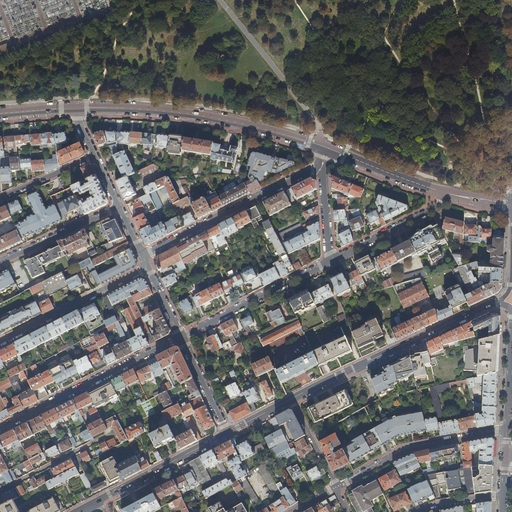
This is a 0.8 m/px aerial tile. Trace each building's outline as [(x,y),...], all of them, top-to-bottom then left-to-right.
[(0,45),(0,48),(2,53),(10,50),(7,43),(0,45)] [(104,131),(93,134),(94,137),(98,145),(108,143),(104,131)] [(116,132),(104,131),(108,143),(108,144),(110,143),(117,142),(116,132)] [(57,150),(59,149),(58,146),(57,146),(57,145),(61,144),(67,143),(65,132),(54,134),(55,143),(57,150)] [(130,133),(130,132),(121,132),(120,143),(120,144),(130,144),(130,133)] [(133,133),(130,133),(130,144),(142,144),(143,133),(133,132),(133,133)] [(54,134),(54,133),(51,134),(51,133),(46,133),(46,134),(42,135),(43,147),(47,147),(47,144),(55,143),(54,134)] [(152,134),(143,133),(142,144),(154,145),(155,135),(152,135),(152,134)] [(15,136),(15,134),(8,135),(8,137),(5,137),(5,149),(14,148),(15,154),(17,154),(16,146),(15,137),(15,136)] [(42,135),(41,134),(30,135),(31,145),(40,145),(40,148),(43,148),(43,147),(42,135)] [(156,147),(168,148),(170,136),(157,134),(157,137),(156,137),(156,139),(157,139),(156,147)] [(30,142),(29,135),(15,136),(15,137),(16,146),(26,145),(26,143),(30,142)] [(181,154),(182,155),(183,151),(184,138),(170,136),(168,148),(168,151),(181,153),(181,154)] [(184,138),(183,151),(211,155),(213,143),(214,142),(184,138)] [(82,148),(80,143),(59,152),(59,149),(57,150),(57,154),(60,167),(83,156),(85,153),(82,148)] [(213,143),(211,155),(211,158),(212,159),(212,160),(216,160),(216,159),(235,163),(239,148),(231,146),(230,152),(226,151),(221,150),(220,149),(221,145),(213,143)] [(110,146),(109,146),(115,159),(124,179),(129,176),(135,173),(125,151),(118,154),(118,146),(117,144),(110,146)] [(245,183),(250,193),(261,187),(259,183),(263,180),(265,173),(268,172),(272,173),(272,172),(276,173),(277,173),(294,165),(294,162),(280,158),(280,159),(276,158),(276,157),(273,156),(272,156),(272,157),(257,153),(254,152),(252,153),(251,156),(248,166),(252,167),(249,177),(251,180),(245,183)] [(53,169),(60,167),(57,154),(53,155),(54,160),(44,160),(45,171),(45,173),(53,169)] [(141,156),(152,163),(153,155),(141,154),(141,156)] [(11,171),(20,170),(19,157),(16,158),(10,158),(11,167),(11,171)] [(32,172),(45,171),(44,160),(44,157),(41,157),(41,161),(31,161),(32,169),(32,172)] [(21,170),(32,169),(31,161),(31,158),(20,159),(21,170)] [(154,164),(138,172),(141,178),(161,168),(154,164)] [(93,169),(91,166),(88,165),(81,168),(85,179),(84,179),(82,178),(78,180),(79,183),(80,183),(86,180),(96,176),(93,169)] [(2,184),(12,183),(11,171),(11,167),(0,168),(1,171),(2,184)] [(101,186),(96,176),(86,180),(87,181),(88,181),(89,184),(82,187),(80,183),(79,183),(71,187),(74,193),(78,191),(80,195),(90,191),(91,193),(91,194),(92,196),(93,197),(93,198),(90,199),(90,198),(88,199),(88,200),(84,202),(83,200),(78,202),(81,207),(85,215),(95,210),(107,205),(108,201),(101,186)] [(124,179),(116,182),(120,192),(125,200),(137,194),(135,190),(137,189),(136,185),(133,186),(129,176),(124,179)] [(349,194),(353,185),(331,176),(332,189),(345,194),(345,195),(349,197),(349,194)] [(168,192),(174,204),(180,201),(169,179),(167,178),(156,183),(154,182),(145,187),(144,189),(147,195),(149,194),(156,191),(161,188),(165,186),(168,192)] [(300,184),(287,191),(292,200),(294,199),(292,195),(294,194),(297,200),(308,194),(310,196),(313,195),(312,192),(317,189),(317,181),(311,178),(300,184)] [(186,198),(188,197),(181,184),(179,180),(179,179),(177,180),(186,198)] [(219,197),(224,206),(237,199),(250,193),(245,183),(238,187),(235,182),(231,184),(234,189),(230,191),(228,187),(228,185),(223,187),(224,188),(226,193),(222,195),(219,197)] [(361,197),(364,189),(353,185),(349,194),(356,197),(361,197)] [(27,196),(31,205),(41,200),(37,191),(27,196)] [(152,200),(156,209),(160,216),(166,213),(156,191),(149,194),(152,200)] [(205,197),(208,203),(219,197),(216,192),(213,194),(214,195),(209,197),(208,196),(205,197)] [(292,205),(285,192),(274,197),(263,203),(270,216),(292,205)] [(147,195),(136,200),(137,203),(133,204),(134,206),(132,207),(131,208),(133,210),(133,211),(134,213),(135,214),(137,213),(138,214),(147,209),(145,204),(152,200),(149,194),(147,195)] [(60,217),(79,208),(81,207),(78,202),(75,195),(55,205),(60,217)] [(379,208),(379,209),(385,221),(408,210),(408,206),(379,195),(377,203),(377,205),(378,206),(380,204),(383,205),(382,206),(384,207),(385,208),(384,210),(382,209),(380,206),(378,207),(379,208)] [(191,204),(199,219),(206,216),(212,212),(208,203),(205,197),(197,201),(196,200),(195,200),(196,202),(194,203),(192,200),(193,200),(192,196),(188,198),(191,204)] [(180,216),(185,226),(192,223),(195,221),(191,213),(185,216),(181,208),(188,204),(188,206),(191,204),(188,198),(188,197),(186,198),(180,201),(174,204),(180,216)] [(208,203),(212,212),(218,209),(224,206),(219,197),(208,203)] [(348,210),(348,198),(344,198),(338,199),(339,211),(345,211),(348,210)] [(5,205),(6,206),(10,216),(22,210),(17,200),(14,202),(13,202),(11,203),(10,203),(5,205)] [(27,220),(33,234),(42,230),(42,229),(52,224),(52,225),(62,220),(60,217),(55,205),(48,208),(49,210),(46,211),(41,200),(31,205),(36,216),(34,217),(33,215),(26,219),(27,220)] [(0,208),(0,225),(4,224),(2,221),(7,219),(10,224),(13,222),(10,216),(6,206),(0,208)] [(263,219),(256,206),(255,207),(247,211),(252,222),(255,228),(260,226),(258,222),(263,219)] [(319,215),(318,206),(303,213),(307,220),(319,215)] [(354,217),(362,214),(360,209),(351,210),(354,217)] [(382,227),(387,225),(385,221),(379,209),(377,211),(376,210),(366,216),(371,224),(379,220),(382,227)] [(252,222),(247,211),(241,214),(233,219),(238,229),(252,222)] [(347,245),(353,242),(346,215),(345,211),(339,211),(334,211),(334,222),(345,221),(344,223),(345,227),(347,226),(349,230),(339,235),(343,243),(341,244),(342,247),(347,245)] [(140,232),(145,244),(149,245),(158,240),(169,235),(164,224),(163,223),(158,225),(159,226),(153,229),(145,214),(134,219),(140,232)] [(353,242),(358,239),(356,233),(354,232),(353,232),(365,227),(361,218),(361,217),(355,220),(351,221),(350,220),(348,214),(346,215),(353,242)] [(443,224),(438,215),(434,217),(439,226),(440,228),(442,226),(443,224)] [(164,224),(169,235),(176,231),(185,226),(180,216),(164,224)] [(464,237),(464,222),(446,217),(443,229),(461,234),(460,237),(464,238),(464,237)] [(120,225),(117,220),(111,222),(109,218),(99,223),(104,233),(104,234),(105,237),(106,237),(109,243),(112,242),(117,240),(125,237),(123,233),(121,234),(117,227),(120,226),(120,225)] [(319,218),(303,226),(305,229),(308,228),(319,223),(319,218)] [(238,229),(233,219),(225,222),(219,226),(225,237),(239,230),(238,229)] [(23,242),(26,240),(25,238),(33,234),(27,220),(15,225),(16,228),(23,242)] [(273,227),(269,220),(264,223),(268,230),(273,227)] [(319,223),(308,228),(309,231),(307,232),(284,243),(289,254),(312,243),(320,239),(320,238),(319,223)] [(281,241),(304,230),(301,224),(278,235),(281,241)] [(476,235),(476,226),(466,225),(465,234),(476,235)] [(225,237),(219,226),(213,229),(207,232),(210,239),(216,236),(219,242),(221,246),(227,243),(225,237)] [(446,239),(440,228),(439,226),(424,234),(421,235),(410,240),(410,241),(417,254),(426,249),(434,263),(434,262),(436,260),(438,259),(438,260),(440,260),(441,258),(443,256),(437,244),(446,239)] [(481,226),(479,226),(478,237),(478,242),(481,242),(481,238),(484,239),(484,243),(488,243),(488,239),(491,239),(491,230),(482,230),(482,229),(481,226)] [(280,241),(273,227),(268,230),(267,231),(271,239),(280,257),(282,257),(283,260),(274,264),(275,267),(281,278),(287,275),(295,271),(292,265),(289,259),(287,255),(280,241)] [(0,252),(23,242),(16,228),(0,235),(0,252)] [(87,234),(84,229),(79,231),(80,234),(78,235),(67,240),(64,241),(63,239),(58,241),(60,246),(63,251),(66,250),(67,254),(65,255),(72,268),(78,264),(81,263),(80,262),(76,260),(74,257),(72,258),(71,256),(73,254),(72,253),(85,247),(86,248),(93,245),(91,242),(91,241),(88,242),(87,240),(89,239),(87,234)] [(91,232),(87,234),(89,239),(91,241),(91,242),(96,240),(91,232)] [(210,239),(207,232),(190,241),(177,247),(185,264),(196,259),(215,250),(213,245),(210,239)] [(505,238),(505,234),(502,233),(494,233),(493,233),(493,243),(490,243),(490,246),(488,247),(487,252),(491,253),(491,259),(492,259),(504,255),(504,244),(505,238)] [(216,236),(210,239),(213,245),(219,242),(216,236)] [(417,254),(410,241),(392,250),(399,263),(400,264),(408,260),(407,258),(413,255),(414,256),(417,254)] [(131,248),(128,242),(108,252),(91,261),(94,267),(114,257),(131,248)] [(63,251),(60,246),(26,262),(27,266),(26,267),(26,268),(28,267),(33,278),(46,273),(43,266),(47,264),(48,265),(57,261),(57,259),(65,255),(63,251)] [(95,249),(94,247),(87,250),(90,257),(92,256),(97,253),(95,249)] [(158,270),(161,271),(162,273),(164,272),(166,278),(180,271),(186,268),(185,264),(177,247),(156,258),(158,262),(160,266),(157,268),(158,270)] [(98,276),(102,284),(134,268),(137,262),(135,258),(131,248),(114,257),(118,266),(98,276)] [(399,263),(392,250),(372,261),(378,273),(399,263)] [(460,267),(463,266),(463,253),(452,253),(460,267)] [(504,260),(504,255),(492,259),(491,261),(490,259),(478,262),(479,268),(479,269),(496,269),(503,270),(503,267),(503,262),(504,260)] [(372,261),(370,257),(355,265),(358,270),(361,276),(365,274),(368,280),(373,277),(377,285),(367,287),(370,293),(386,288),(383,283),(378,273),(372,261)] [(81,263),(78,264),(81,270),(87,267),(90,274),(91,273),(97,287),(102,284),(98,276),(94,267),(91,261),(90,259),(90,258),(88,259),(81,263)] [(299,262),(292,265),(295,271),(302,268),(299,262)] [(479,268),(478,262),(464,266),(472,285),(478,282),(482,282),(491,283),(502,283),(503,276),(503,270),(496,269),(479,269),(479,273),(478,278),(475,278),(472,271),(469,272),(469,271),(479,268)] [(472,285),(464,266),(463,266),(460,267),(452,269),(460,286),(462,291),(466,289),(463,282),(464,282),(470,292),(475,290),(474,288),(479,286),(478,282),(472,285)] [(281,278),(275,267),(260,275),(263,282),(265,286),(273,282),(281,278)] [(258,276),(260,275),(256,268),(254,269),(254,268),(242,274),(247,283),(258,277),(258,276)] [(17,285),(9,270),(3,273),(5,273),(11,285),(12,287),(17,285)] [(361,276),(358,270),(351,273),(357,283),(363,280),(361,276)] [(428,276),(425,270),(405,275),(408,282),(421,278),(423,277),(428,276)] [(162,280),(166,287),(178,282),(176,278),(179,277),(178,276),(181,274),(180,271),(166,278),(162,280)] [(0,292),(1,292),(0,291),(0,290),(11,285),(5,273),(3,273),(0,274),(0,292)] [(62,273),(41,283),(44,289),(48,297),(69,286),(66,281),(62,273)] [(345,276),(343,273),(331,279),(338,296),(351,289),(350,287),(345,276)] [(357,283),(351,273),(345,276),(350,287),(357,284),(357,283)] [(78,275),(66,281),(69,286),(72,291),(76,289),(79,287),(84,285),(78,275)] [(230,280),(235,289),(244,284),(240,275),(230,280)] [(408,282),(405,275),(398,277),(398,276),(394,278),(383,283),(386,288),(394,286),(408,282)] [(201,288),(207,285),(203,278),(197,281),(201,288)] [(421,278),(408,282),(394,286),(397,292),(407,314),(413,312),(411,306),(429,297),(422,281),(421,278)] [(150,288),(146,281),(140,279),(136,281),(131,283),(126,286),(118,290),(111,294),(107,295),(112,305),(126,298),(127,299),(150,288)] [(221,285),(225,294),(235,289),(230,280),(221,285)] [(482,282),(478,282),(479,286),(481,289),(486,299),(493,296),(499,293),(502,288),(502,283),(491,283),(490,284),(485,287),(482,282)] [(41,283),(30,289),(33,295),(44,289),(41,283)] [(208,289),(214,300),(225,294),(221,285),(220,283),(208,289)] [(314,293),(311,294),(315,303),(316,305),(334,295),(329,285),(314,292),(314,293)] [(462,291),(460,286),(445,293),(451,306),(452,306),(452,309),(467,302),(465,297),(462,291)] [(150,288),(127,299),(131,307),(137,320),(160,309),(157,303),(144,309),(147,314),(142,316),(136,302),(153,294),(150,288)] [(198,307),(214,300),(208,289),(196,295),(196,296),(193,298),(198,307)] [(467,302),(469,307),(478,303),(486,299),(481,289),(465,297),(467,302)] [(311,294),(309,290),(305,292),(293,298),(289,300),(295,313),(302,310),(303,311),(309,308),(308,306),(311,305),(315,303),(311,294)] [(107,295),(104,297),(112,314),(115,312),(113,306),(112,305),(107,295)] [(194,309),(198,307),(193,298),(193,297),(189,298),(179,303),(185,314),(194,309)] [(47,312),(54,309),(49,299),(38,305),(42,313),(43,314),(47,312)] [(0,325),(4,333),(6,332),(5,331),(12,328),(13,329),(18,326),(42,313),(38,305),(37,303),(36,301),(24,307),(21,308),(22,309),(18,311),(17,309),(3,316),(4,318),(0,320),(0,319),(0,325)] [(103,330),(107,328),(104,321),(95,303),(79,312),(85,323),(92,336),(93,335),(98,332),(96,329),(100,327),(101,331),(103,330)] [(318,308),(325,322),(331,320),(324,306),(322,307),(320,307),(318,308)] [(452,306),(451,306),(450,307),(450,309),(448,310),(448,309),(445,311),(439,313),(438,310),(436,311),(436,312),(438,322),(446,318),(453,315),(452,309),(452,306)] [(124,311),(137,337),(133,339),(131,340),(130,337),(130,336),(131,335),(128,330),(127,330),(125,327),(122,328),(127,338),(128,341),(134,353),(139,350),(149,345),(146,340),(144,340),(142,337),(145,336),(137,320),(131,307),(124,311)] [(158,340),(169,335),(170,333),(170,331),(160,309),(137,320),(145,336),(146,340),(149,345),(158,340)] [(267,313),(273,327),(279,325),(277,321),(284,317),(280,309),(273,312),(272,311),(267,313)] [(410,321),(416,332),(429,326),(438,322),(436,312),(436,311),(435,309),(410,321)] [(71,314),(62,319),(68,331),(85,323),(79,312),(78,310),(71,314)] [(247,318),(241,321),(245,328),(255,323),(250,312),(246,314),(247,318)] [(481,318),(471,323),(473,328),(474,332),(478,330),(479,332),(480,333),(481,334),(482,335),(483,335),(485,335),(487,334),(488,333),(489,333),(489,338),(500,335),(500,326),(501,324),(499,324),(499,321),(501,320),(501,317),(496,314),(493,314),(493,313),(481,318)] [(340,323),(347,320),(344,314),(337,317),(340,323)] [(115,316),(104,321),(107,328),(118,322),(115,316)] [(392,339),(394,343),(404,338),(416,332),(410,321),(403,324),(399,316),(394,318),(398,326),(392,330),(395,337),(392,339)] [(53,323),(46,327),(52,339),(53,339),(69,331),(68,331),(62,319),(53,323)] [(239,330),(233,319),(227,322),(235,338),(238,337),(236,332),(239,330)] [(365,327),(353,333),(359,347),(375,340),(375,338),(384,334),(377,319),(367,324),(367,325),(365,326),(365,327)] [(302,327),(299,321),(283,329),(261,340),(264,346),(302,327)] [(118,322),(107,328),(103,330),(105,334),(116,328),(118,331),(117,331),(122,340),(127,338),(122,328),(121,326),(119,322),(118,322)] [(235,338),(227,322),(221,325),(227,337),(230,335),(234,342),(231,344),(231,343),(223,346),(223,347),(225,351),(227,350),(230,348),(238,344),(235,338)] [(448,334),(441,337),(443,346),(455,343),(456,347),(460,346),(459,341),(475,337),(474,332),(471,333),(470,329),(473,328),(471,323),(448,334)] [(39,331),(30,335),(36,347),(52,339),(46,327),(39,331)] [(305,335),(304,332),(302,327),(264,346),(267,353),(301,336),(302,336),(305,335)] [(326,346),(313,352),(319,364),(320,367),(320,366),(352,351),(353,351),(341,327),(321,337),(326,346)] [(105,334),(95,339),(99,348),(109,343),(105,334)] [(22,339),(14,344),(20,356),(36,347),(30,335),(22,339)] [(93,335),(92,336),(80,342),(87,357),(93,368),(95,372),(99,370),(104,367),(98,354),(102,353),(101,351),(99,348),(95,339),(93,335)] [(223,347),(223,346),(217,335),(208,339),(209,344),(208,345),(207,346),(208,349),(210,350),(212,349),(213,352),(223,347)] [(489,338),(475,342),(474,349),(466,351),(465,370),(478,371),(478,377),(498,373),(499,357),(500,335),(489,338)] [(433,341),(427,344),(429,351),(430,356),(444,349),(443,346),(441,337),(433,341)] [(117,347),(112,349),(114,352),(118,361),(124,357),(134,353),(128,341),(122,345),(119,346),(118,345),(117,346),(117,347)] [(242,343),(238,344),(230,348),(231,351),(235,351),(241,353),(244,347),(242,343)] [(6,348),(0,350),(0,356),(4,363),(18,356),(19,358),(18,359),(22,365),(19,367),(19,366),(15,368),(10,371),(10,370),(8,371),(11,377),(15,376),(19,373),(24,371),(27,369),(26,367),(20,356),(14,344),(6,348)] [(186,364),(179,349),(176,348),(164,354),(157,358),(163,370),(171,366),(173,366),(181,384),(183,383),(193,378),(186,364)] [(104,349),(101,351),(102,353),(108,366),(112,363),(118,361),(114,352),(107,356),(104,349)] [(410,357),(414,373),(415,378),(427,376),(426,367),(432,366),(431,359),(430,356),(429,351),(415,355),(415,356),(410,357)] [(276,371),(282,383),(300,374),(319,364),(313,352),(276,371)] [(104,367),(108,366),(102,353),(98,354),(104,367)] [(395,364),(393,364),(397,381),(398,380),(398,381),(403,379),(409,377),(409,376),(414,374),(413,373),(414,373),(410,357),(410,356),(395,364)] [(50,370),(56,381),(57,383),(58,386),(80,374),(74,362),(71,357),(49,369),(50,370)] [(93,368),(87,357),(78,362),(78,360),(74,362),(80,374),(93,368)] [(252,365),(257,377),(275,369),(269,357),(252,365)] [(163,370),(157,358),(152,360),(148,362),(153,372),(155,377),(164,373),(164,372),(163,370)] [(148,362),(147,363),(149,367),(142,370),(147,381),(153,377),(152,374),(150,375),(150,373),(153,372),(148,362)] [(386,372),(372,379),(379,396),(382,394),(392,389),(391,386),(398,383),(397,381),(393,364),(384,369),(386,372)] [(33,389),(38,401),(47,397),(48,396),(44,387),(56,381),(50,370),(41,375),(41,374),(37,376),(37,377),(29,381),(33,389)] [(126,373),(122,375),(128,387),(139,381),(133,370),(126,373)] [(142,370),(141,371),(137,373),(139,377),(140,377),(141,379),(141,380),(142,383),(143,383),(144,384),(145,383),(145,382),(147,381),(142,370)] [(164,372),(164,373),(166,376),(172,388),(174,387),(166,371),(164,372)] [(235,381),(239,380),(234,371),(230,373),(233,380),(235,380),(235,381)] [(498,373),(478,377),(475,378),(476,384),(479,384),(480,383),(482,383),(482,385),(481,385),(481,390),(483,391),(483,404),(477,404),(477,402),(472,402),(473,407),(482,407),(496,408),(497,392),(498,373)] [(116,379),(110,381),(112,385),(116,392),(128,387),(122,375),(116,379)] [(15,376),(11,377),(9,378),(13,386),(16,393),(22,390),(15,376)] [(157,381),(161,390),(163,393),(167,391),(172,388),(166,376),(157,381)] [(0,383),(0,392),(3,391),(13,386),(9,378),(0,383)] [(196,384),(193,378),(183,383),(184,385),(186,384),(191,394),(191,395),(199,391),(196,384)] [(475,387),(474,378),(467,380),(468,384),(471,397),(477,397),(477,399),(479,399),(479,397),(478,397),(478,395),(473,394),(472,388),(475,387)] [(261,384),(268,399),(273,396),(267,381),(264,382),(264,381),(262,382),(262,383),(261,384)] [(241,397),(245,395),(244,392),(242,393),(238,384),(238,382),(237,383),(236,382),(226,387),(231,399),(240,395),(241,397)] [(450,383),(438,386),(439,389),(440,393),(448,391),(447,388),(451,387),(450,383)] [(90,396),(93,403),(95,405),(96,408),(119,397),(116,392),(112,385),(100,390),(90,396)] [(435,386),(430,387),(437,417),(437,419),(442,418),(436,389),(435,386)] [(248,405),(252,413),(257,410),(254,403),(261,400),(255,387),(247,391),(246,388),(245,389),(244,388),(242,388),(244,392),(245,395),(250,404),(249,405),(248,405)] [(18,397),(24,408),(29,406),(38,401),(33,389),(27,392),(24,393),(24,394),(18,397)] [(163,393),(158,395),(165,408),(173,404),(167,391),(163,393)] [(200,393),(199,391),(191,395),(191,394),(190,394),(190,395),(189,396),(189,397),(189,399),(183,401),(184,404),(187,402),(189,402),(189,401),(201,396),(200,393)] [(346,396),(344,392),(309,408),(316,423),(322,420),(324,420),(351,408),(349,403),(346,396)] [(345,392),(344,392),(346,396),(349,403),(351,408),(353,407),(350,402),(345,392)] [(0,420),(4,419),(10,415),(3,399),(0,393),(0,420)] [(83,395),(73,400),(79,410),(93,403),(90,396),(88,393),(83,395)] [(194,412),(206,406),(203,400),(201,396),(189,401),(194,412)] [(3,399),(10,415),(16,412),(24,408),(18,397),(13,399),(13,398),(12,399),(12,400),(13,400),(16,406),(14,407),(10,404),(6,397),(3,399)] [(155,397),(148,400),(142,403),(137,406),(136,407),(137,410),(156,449),(175,439),(167,421),(162,412),(161,409),(158,402),(156,399),(155,397)] [(64,405),(55,409),(64,426),(68,434),(71,432),(69,428),(68,429),(63,418),(75,412),(76,414),(72,416),(72,418),(74,423),(79,420),(83,426),(86,424),(81,415),(79,411),(79,410),(73,400),(64,405)] [(215,432),(216,432),(217,428),(211,417),(206,406),(194,412),(189,401),(189,402),(190,404),(187,406),(186,405),(187,404),(187,402),(184,404),(182,405),(183,407),(181,408),(183,413),(186,418),(195,413),(204,431),(212,427),(215,432)] [(230,421),(233,422),(242,418),(252,413),(248,405),(249,405),(247,403),(230,412),(231,413),(227,415),(230,421)] [(179,404),(162,412),(167,421),(183,413),(181,408),(179,404)] [(96,408),(95,405),(93,406),(94,408),(89,411),(92,417),(94,418),(98,416),(98,417),(99,417),(100,417),(96,408)] [(496,415),(496,408),(482,407),(482,412),(483,412),(483,414),(482,415),(480,415),(479,414),(475,415),(475,416),(478,429),(493,425),(495,422),(496,415)] [(47,413),(41,416),(47,428),(49,431),(51,435),(57,432),(56,429),(52,431),(49,425),(56,422),(57,425),(58,425),(59,427),(57,428),(58,430),(64,426),(55,409),(47,413)] [(295,441),(305,435),(300,426),(292,410),(289,410),(279,415),(275,417),(280,426),(287,423),(287,425),(295,441)] [(377,434),(383,445),(383,446),(400,436),(427,431),(426,428),(424,418),(423,413),(402,417),(394,418),(375,429),(377,434)] [(84,414),(81,415),(86,424),(88,427),(89,426),(88,422),(90,421),(86,414),(84,415),(84,414)] [(347,418),(353,428),(359,424),(354,414),(347,418)] [(31,421),(28,423),(34,435),(41,432),(41,433),(43,432),(43,430),(47,428),(41,416),(34,420),(31,421)] [(469,430),(478,429),(475,416),(458,420),(460,432),(469,430)] [(287,458),(296,453),(294,449),(294,448),(291,450),(288,445),(281,430),(280,426),(275,417),(270,420),(276,432),(266,438),(265,438),(270,450),(273,457),(274,459),(277,457),(280,462),(287,458)] [(427,431),(427,432),(439,430),(438,423),(437,419),(437,417),(426,420),(425,418),(424,418),(426,428),(427,431)] [(113,418),(104,422),(107,429),(112,427),(120,441),(116,443),(114,439),(106,443),(110,450),(128,440),(124,431),(118,420),(115,422),(113,418)] [(186,419),(186,418),(184,418),(185,421),(184,422),(188,430),(189,429),(190,431),(175,439),(180,450),(189,446),(198,441),(186,419)] [(198,441),(201,439),(190,418),(186,419),(198,441)] [(350,463),(354,471),(361,466),(359,461),(357,462),(355,458),(366,453),(361,443),(351,448),(352,444),(346,432),(353,428),(347,418),(333,426),(335,432),(337,434),(341,445),(344,450),(350,463)] [(439,430),(441,436),(451,434),(460,432),(458,420),(458,419),(438,423),(439,430)] [(102,420),(89,426),(88,427),(89,429),(93,437),(108,430),(107,429),(104,422),(102,420)] [(22,426),(14,430),(21,443),(34,436),(34,435),(28,423),(22,426)] [(124,431),(128,440),(128,441),(144,433),(139,423),(134,426),(132,427),(124,431)] [(93,437),(89,429),(80,434),(85,441),(93,437)] [(291,443),(292,443),(291,441),(289,442),(283,429),(281,430),(288,445),(291,443)] [(2,436),(0,437),(0,441),(4,448),(12,444),(13,446),(12,446),(14,449),(22,445),(21,443),(14,430),(10,432),(6,434),(2,436)] [(330,464),(334,471),(339,469),(339,470),(346,466),(345,465),(350,463),(344,450),(334,454),(333,452),(334,451),(335,450),(334,449),(341,445),(337,434),(319,443),(322,449),(330,464)] [(367,440),(376,458),(379,456),(376,448),(383,445),(377,434),(376,434),(377,436),(367,440)] [(75,446),(71,438),(64,442),(62,438),(57,441),(59,444),(56,446),(59,452),(60,452),(63,451),(63,452),(72,448),(74,450),(76,449),(75,446)] [(296,453),(308,446),(303,438),(294,444),(297,448),(294,449),(296,453)] [(492,438),(463,444),(464,468),(472,467),(472,462),(471,452),(480,450),(479,466),(493,466),(493,464),(495,440),(492,438)] [(102,451),(96,454),(97,456),(110,450),(106,443),(104,440),(103,441),(104,443),(99,446),(102,451)] [(239,455),(238,455),(241,462),(264,449),(261,444),(252,448),(248,440),(236,447),(240,456),(239,456),(239,455)] [(233,447),(231,441),(222,445),(212,450),(218,462),(219,464),(222,463),(223,463),(222,460),(229,456),(233,454),(235,458),(228,462),(228,463),(237,481),(232,483),(233,484),(231,484),(237,493),(243,490),(237,481),(244,477),(247,475),(246,473),(245,471),(243,472),(239,465),(241,463),(241,462),(238,455),(233,447)] [(38,444),(25,450),(30,460),(33,458),(32,456),(38,453),(40,455),(43,453),(38,444)] [(306,453),(313,449),(311,444),(308,446),(296,453),(298,456),(300,455),(301,456),(306,454),(306,453)] [(457,447),(457,445),(451,446),(437,449),(430,450),(432,462),(440,460),(440,461),(447,459),(450,458),(451,465),(458,463),(457,456),(457,454),(457,453),(458,452),(457,447)] [(59,452),(56,446),(46,452),(49,457),(59,452)] [(218,462),(212,450),(206,454),(194,460),(189,463),(192,471),(197,480),(200,486),(211,480),(205,469),(208,467),(210,468),(211,468),(215,466),(215,464),(218,462)] [(432,462),(430,450),(422,452),(414,453),(419,463),(425,461),(426,463),(427,463),(428,469),(422,470),(425,476),(437,473),(432,463),(432,462)] [(154,453),(158,462),(162,460),(158,451),(154,453)] [(79,453),(81,455),(85,463),(91,459),(87,452),(82,455),(81,452),(79,453)] [(33,458),(30,460),(32,465),(46,458),(44,453),(43,453),(40,455),(33,458)] [(419,463),(414,453),(403,458),(393,463),(395,467),(396,467),(401,476),(421,466),(419,463)] [(72,460),(52,470),(56,478),(76,467),(81,465),(85,463),(81,455),(77,457),(79,460),(74,463),(72,460)] [(139,455),(136,457),(140,463),(139,463),(143,471),(150,466),(147,460),(145,462),(143,458),(141,459),(139,455)] [(1,456),(0,456),(0,475),(9,471),(1,456)] [(140,463),(136,457),(118,466),(115,461),(114,461),(112,458),(100,464),(111,485),(123,478),(124,480),(128,478),(143,471),(139,463),(140,463)] [(32,465),(30,460),(24,463),(28,471),(32,469),(33,471),(35,470),(32,465)] [(279,489),(276,485),(272,477),(266,465),(264,462),(257,466),(263,476),(272,493),(279,489)] [(222,463),(219,464),(218,465),(224,476),(227,477),(227,478),(229,477),(222,463)] [(287,474),(289,478),(292,477),(293,480),(302,474),(297,465),(292,468),(292,467),(290,468),(291,469),(288,470),(289,472),(287,474)] [(322,475),(326,473),(323,469),(320,471),(317,466),(307,472),(312,481),(322,475)] [(479,467),(472,467),(472,474),(474,474),(474,471),(480,471),(480,475),(475,479),(473,478),(475,495),(492,492),(493,480),(493,466),(479,466),(479,467)] [(56,478),(54,479),(51,480),(46,483),(50,490),(54,488),(54,487),(60,484),(69,480),(69,479),(75,476),(76,477),(80,474),(76,467),(56,478)] [(472,474),(472,467),(459,469),(458,469),(458,470),(445,472),(447,483),(448,491),(461,489),(462,497),(475,495),(473,478),(472,474)] [(0,488),(17,479),(13,471),(12,472),(11,470),(9,471),(0,475),(0,488)] [(197,480),(192,471),(190,472),(190,473),(183,476),(190,490),(193,488),(194,487),(193,485),(196,483),(195,481),(197,480)] [(395,471),(387,475),(393,486),(401,482),(395,471)] [(445,472),(437,473),(425,476),(427,480),(430,486),(438,485),(447,483),(445,472)] [(93,488),(85,473),(80,476),(88,490),(91,489),(93,488)] [(37,481),(40,486),(46,483),(51,480),(50,479),(49,480),(47,475),(37,481)] [(393,486),(387,475),(379,479),(385,490),(393,486)] [(31,487),(29,488),(30,491),(40,486),(37,481),(34,476),(33,477),(34,479),(30,481),(33,487),(31,487)] [(190,490),(183,476),(174,480),(181,494),(190,490)] [(247,496),(253,505),(259,501),(244,477),(237,481),(243,490),(246,494),(247,496)] [(227,479),(202,492),(205,497),(206,499),(212,496),(215,494),(231,484),(233,484),(232,483),(231,480),(228,481),(227,479)] [(93,488),(91,489),(94,493),(107,486),(107,487),(111,485),(108,480),(93,488)] [(181,494),(174,480),(169,483),(153,491),(154,494),(158,501),(174,493),(175,495),(173,496),(175,500),(182,497),(181,494)] [(383,494),(377,480),(363,488),(362,486),(352,491),(354,493),(349,496),(357,511),(373,511),(371,507),(373,506),(370,501),(383,494)] [(426,498),(434,495),(430,486),(427,480),(407,489),(414,504),(422,501),(421,499),(426,497),(426,498)] [(290,507),(296,503),(286,487),(284,489),(280,483),(276,485),(279,489),(283,497),(290,507)] [(16,485),(15,486),(21,496),(28,492),(27,490),(25,491),(22,486),(18,488),(16,485)] [(436,500),(441,500),(438,485),(430,486),(434,495),(436,500)] [(3,495),(7,503),(14,500),(18,498),(14,490),(3,495)] [(397,496),(403,507),(411,504),(405,492),(397,496)] [(153,511),(161,508),(159,503),(158,501),(154,494),(144,500),(132,506),(123,511),(153,511)] [(335,495),(321,503),(325,511),(333,511),(333,510),(334,510),(334,509),(333,507),(331,508),(328,502),(328,501),(330,501),(336,498),(335,495)] [(395,511),(403,507),(397,496),(389,500),(395,511)] [(7,503),(0,506),(0,507),(2,511),(57,511),(61,511),(55,500),(54,497),(29,510),(30,511),(20,511),(14,500),(7,503)] [(185,504),(182,497),(175,500),(167,504),(170,510),(175,507),(175,506),(178,504),(178,506),(181,511),(189,511),(188,510),(185,504)] [(197,504),(194,497),(190,499),(192,502),(188,505),(186,503),(185,504),(188,510),(197,504)] [(282,511),(290,507),(283,497),(269,506),(273,511),(270,511),(269,511),(267,508),(260,511),(259,511),(257,508),(255,509),(256,511),(282,511)] [(61,511),(63,511),(67,510),(66,508),(64,508),(59,499),(58,500),(58,498),(55,500),(61,511)] [(247,511),(242,503),(227,511),(225,511),(220,502),(208,508),(210,511),(247,511)] [(491,502),(472,505),(473,508),(477,507),(477,511),(449,511),(449,508),(441,509),(441,511),(491,511),(492,503),(491,502)] [(325,511),(321,503),(316,505),(312,508),(314,511),(325,511)]
